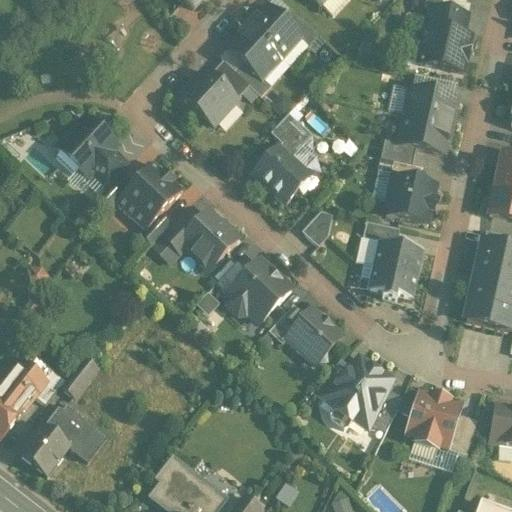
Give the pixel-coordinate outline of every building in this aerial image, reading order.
[(181,0),(193,11),(202,0),(181,0)] [(443,2),(435,0),(425,0),(424,11),(430,12),(430,11),(440,13),(443,2)] [(470,8),(443,2),(440,13),(467,19),(470,8)] [(266,10),(252,24),(251,23),(250,23),(245,28),(280,61),(298,41),(299,40),(281,23),(266,10)] [(440,13),(430,11),(430,12),(426,30),(463,38),(467,19),(440,13)] [(317,39),(290,13),(281,23),(299,40),(298,41),(307,49),(317,39)] [(280,61),(245,28),(240,34),(240,35),(241,36),(227,51),(242,65),(261,82),(261,81),(280,61)] [(426,30),(421,50),(426,51),(423,66),(463,75),(471,40),(463,38),(426,30)] [(242,65),(227,51),(218,61),(222,65),(222,64),(233,74),(242,65)] [(233,74),(222,64),(222,65),(209,78),(235,103),(248,89),(233,75),(233,74)] [(261,82),(242,65),(233,74),(233,75),(248,89),(260,100),(270,89),(261,81),(261,82)] [(209,78),(203,73),(180,98),(213,129),(236,104),(235,103),(209,78)] [(455,101),(411,91),(405,119),(451,129),(452,124),(450,122),(455,101)] [(311,139),(288,117),(270,136),(281,147),(277,152),(289,163),(311,139)] [(451,129),(405,119),(399,146),(399,147),(415,151),(442,157),(447,136),(449,134),(451,129)] [(85,120),(56,151),(60,154),(56,159),(74,176),(78,171),(87,180),(91,176),(112,153),(116,149),(104,137),(103,136),(103,137),(98,133),(98,132),(98,131),(97,132),(85,120)] [(415,151),(399,147),(399,146),(384,142),(380,161),(392,163),(411,168),(415,151)] [(276,151),(253,177),(284,206),(297,192),(301,196),(316,180),(305,171),(302,175),(289,163),(277,152),(276,151)] [(112,153),(91,176),(107,190),(119,177),(128,168),(112,153)] [(511,159),(504,158),(497,190),(511,193),(511,159)] [(411,168),(392,163),(388,182),(393,183),(393,179),(421,185),(424,171),(411,168)] [(131,188),(114,206),(115,207),(144,234),(145,235),(159,219),(182,194),(173,185),(174,184),(163,173),(161,175),(152,166),(131,188)] [(107,190),(98,201),(110,213),(115,207),(114,206),(131,188),(119,177),(107,190)] [(421,185),(393,179),(393,183),(385,217),(426,226),(429,213),(432,214),(434,202),(431,201),(434,188),(421,185)] [(511,193),(497,190),(490,220),(493,220),(511,224),(511,193)] [(170,228),(160,239),(179,257),(185,251),(179,246),(198,225),(185,213),(170,228)] [(237,243),(207,215),(198,225),(179,246),(185,251),(209,273),(237,243)] [(320,215),(301,235),(318,250),(327,240),(332,218),(320,215)] [(159,219),(145,235),(144,234),(140,238),(151,249),(160,239),(170,228),(159,219)] [(511,224),(493,220),(490,234),(511,239),(511,224)] [(399,233),(366,225),(362,241),(378,245),(378,243),(396,247),(399,233)] [(511,250),(511,240),(487,234),(484,246),(511,252),(511,250)] [(396,247),(378,243),(378,245),(376,256),(366,253),(364,267),(417,279),(423,253),(396,247)] [(484,246),(467,323),(511,333),(511,252),(484,246)] [(237,263),(215,286),(227,297),(248,274),(237,263)] [(291,293),(259,263),(248,274),(227,297),(228,298),(227,300),(227,308),(237,318),(246,317),(247,316),(259,327),(291,293)] [(417,279),(364,267),(361,280),(370,282),(367,294),(382,297),(381,303),(395,306),(396,301),(412,304),(417,279)] [(41,273),(31,274),(27,283),(32,290),(42,289),(45,281),(41,273)] [(293,308),(278,324),(287,332),(292,326),(296,329),(305,319),(293,308)] [(296,329),(285,340),(286,341),(315,368),(317,365),(326,364),(326,356),(341,339),(312,312),(305,319),(296,329)] [(1,323),(0,324),(0,348),(13,333),(1,323)] [(287,332),(278,324),(268,334),(281,347),(286,341),(285,340),(296,329),(292,326),(287,332)] [(359,361),(323,400),(338,410),(352,420),(367,430),(369,426),(385,393),(390,383),(359,361)] [(83,363),(59,393),(73,403),(96,374),(83,363)] [(0,395),(0,444),(22,416),(21,415),(33,400),(44,386),(43,386),(21,369),(0,395)] [(47,382),(43,386),(44,386),(33,400),(45,409),(59,391),(47,382)] [(402,401),(396,412),(410,418),(417,397),(418,395),(407,390),(402,401)] [(385,393),(369,426),(386,434),(396,412),(402,401),(385,393)] [(461,411),(417,397),(410,418),(404,436),(415,440),(413,445),(436,452),(438,447),(447,450),(448,450),(459,419),(461,411)] [(511,412),(496,409),(490,445),(511,448),(511,412)] [(58,415),(45,431),(42,429),(18,459),(47,481),(69,453),(88,468),(107,443),(65,410),(60,416),(58,415)] [(352,420),(338,410),(330,419),(331,422),(343,431),(347,430),(352,420)] [(477,424),(459,419),(448,450),(447,450),(446,452),(466,459),(477,424)] [(233,511),(235,511),(171,464),(156,484),(160,487),(149,503),(161,511),(233,511)] [(235,511),(233,511),(258,511),(243,500),(235,511)] [(353,511),(348,500),(334,507),(336,511),(353,511)]
